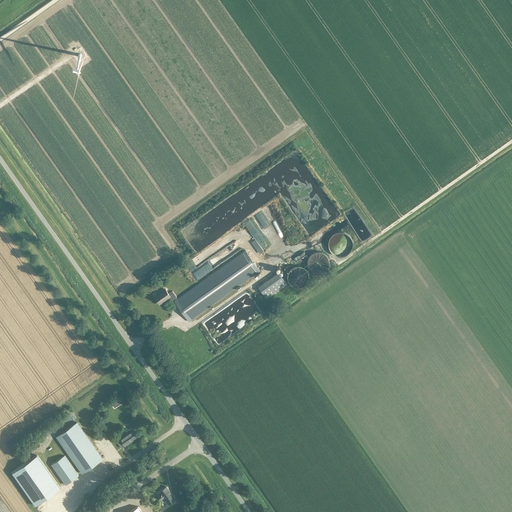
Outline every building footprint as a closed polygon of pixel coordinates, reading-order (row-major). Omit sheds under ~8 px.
[(84,59),(87,57),(81,46),(78,48),(84,59)] [(314,211),(324,224),(331,219),(321,206),(314,211)] [(338,232),(337,233),(335,233),(333,234),(332,236),(331,237),(330,239),(329,241),(328,243),(328,245),(329,247),(329,249),(330,251),(331,252),(332,253),(334,255),(336,256),(337,256),(339,257),(341,257),(343,257),(344,256),(346,256),(348,255),(349,253),(350,252),(351,251),(352,249),(353,247),(353,246),(353,244),(353,242),(352,240),(352,239),(351,238),(350,237),(349,235),(347,234),(346,233),(344,233),(342,232),(340,232),(338,232)] [(242,251),(240,246),(244,244),(243,241),(232,246),(236,254),(242,251)] [(245,251),(232,260),(178,299),(177,299),(176,300),(175,301),(189,322),(260,271),(245,251)] [(309,274),(312,271),(314,272),(316,273),(319,273),(323,273),(325,271),(327,270),(328,268),(329,265),(330,263),(329,260),(329,258),(327,256),(326,254),(324,253),(323,252),(321,252),(320,252),(318,251),(316,252),(313,253),(311,255),(309,257),(308,259),(308,261),(308,263),(308,264),(304,267),(302,267),(301,266),(300,266),(298,266),(296,266),(293,267),(291,269),(289,271),(288,273),(288,275),(287,277),(288,280),(289,282),(290,284),(292,285),(294,286),(296,287),(299,287),(302,287),(304,286),(306,284),(308,282),(309,279),(309,277),(309,276),(309,274)] [(295,260),(305,253),(304,251),(294,258),(295,260)] [(265,299),(286,285),(278,272),(257,286),(265,299)] [(176,297),(177,297),(172,291),(169,294),(165,289),(154,297),(160,304),(169,298),(171,301),(175,298),(176,300),(177,299),(176,297)] [(213,322),(215,321),(219,327),(221,329),(222,330),(228,335),(232,332),(233,333),(263,314),(249,292),(205,319),(202,323),(212,340),(218,344),(220,342),(208,323),(211,325),(214,323),(213,322)] [(102,459),(77,423),(57,437),(82,473),(102,459)] [(120,439),(118,437),(115,439),(119,446),(123,443),(125,446),(138,437),(133,430),(132,430),(131,428),(126,431),(128,433),(120,439)] [(36,506),(48,497),(60,488),(37,455),(12,473),(36,506)] [(78,475),(65,456),(52,465),(65,485),(78,475)] [(169,504),(176,500),(166,487),(160,491),(162,494),(158,496),(161,500),(164,498),(169,504)]
